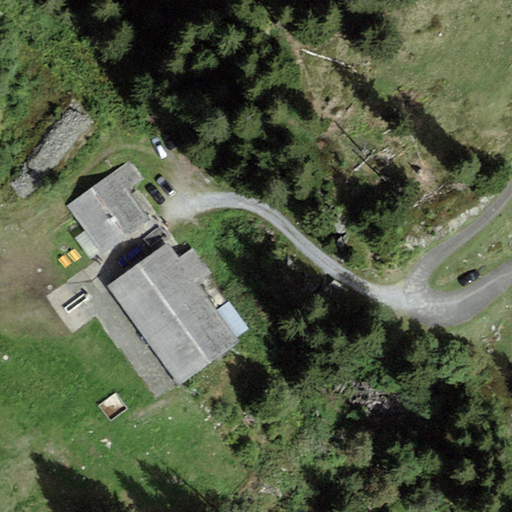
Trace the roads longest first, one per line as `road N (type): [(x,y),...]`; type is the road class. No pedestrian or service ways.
road 1 (track): [(416,297),(367,288),(248,203),(199,206),(124,251)]
road 2 (unclassified): [(511,190),(428,264),(416,297),(432,311),(452,309),(511,273)]
